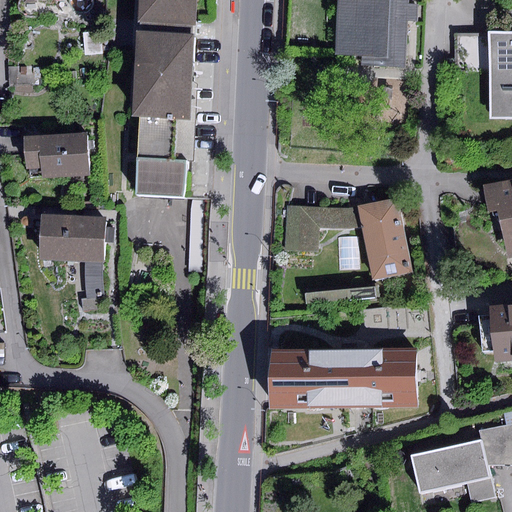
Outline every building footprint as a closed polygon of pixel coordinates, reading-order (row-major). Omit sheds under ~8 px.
[(23,0),(24,3),(69,1),(72,8),(78,12),(81,13),(89,10),(92,7),(93,4),(93,0),(23,0)] [(197,0),(138,0),(138,20),(140,21),(140,30),(135,29),(130,117),(139,117),(134,195),(184,198),(194,23),(196,23),(197,0)] [(409,0),(339,0),(336,64),(406,67),(409,13),(409,0)] [(100,32),(83,33),(85,54),(102,53),(100,32)] [(511,32),(489,32),(489,35),(489,72),(489,119),(511,119),(511,32)] [(489,72),(489,35),(456,35),(457,72),(489,72)] [(35,67),(8,67),(8,86),(35,86),(35,67)] [(88,134),(25,138),(28,179),(91,175),(88,134)] [(511,177),(481,184),(486,211),(498,208),(508,258),(511,256),(511,177)] [(398,200),(358,208),(361,226),(372,280),(413,271),(398,200)] [(204,201),(191,201),(189,271),(202,272),(204,201)] [(361,226),(358,208),(325,208),(288,206),(284,250),(318,252),(319,228),(354,227),(361,226)] [(105,218),(41,216),(39,260),(85,262),(104,262),(105,218)] [(485,224),(453,227),(457,271),(490,268),(485,224)] [(360,237),(338,238),(339,271),(360,270),(360,237)] [(104,262),(85,262),(85,280),(86,299),(99,298),(104,297),(103,279),(104,262)] [(378,286),(305,293),(306,305),(379,297),(378,286)] [(99,298),(86,299),(81,299),(82,311),(99,309),(99,298)] [(511,303),(489,306),(494,363),(511,361),(511,303)] [(272,408),(417,406),(416,346),(271,348),(272,408)] [(511,424),(507,426),(480,431),(482,439),(488,467),(511,465),(511,424)] [(482,439),(411,455),(419,493),(466,482),(491,477),(488,467),(482,439)] [(491,477),(466,482),(471,502),(496,497),(491,477)]
